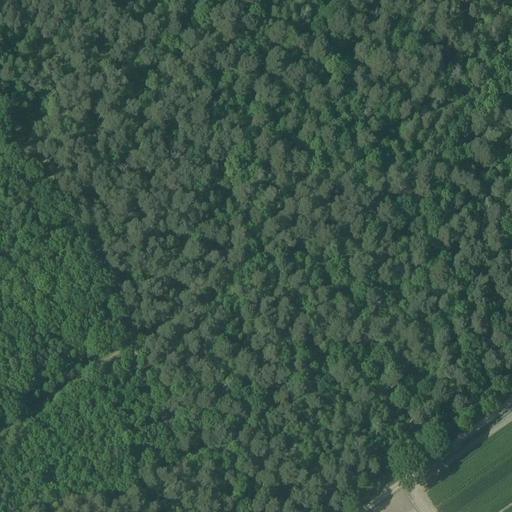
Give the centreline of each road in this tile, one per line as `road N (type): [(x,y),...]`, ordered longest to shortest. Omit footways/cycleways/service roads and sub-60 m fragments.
road 1 (track): [(363,511),(511,402)]
road 2 (track): [(0,425),(126,338)]
